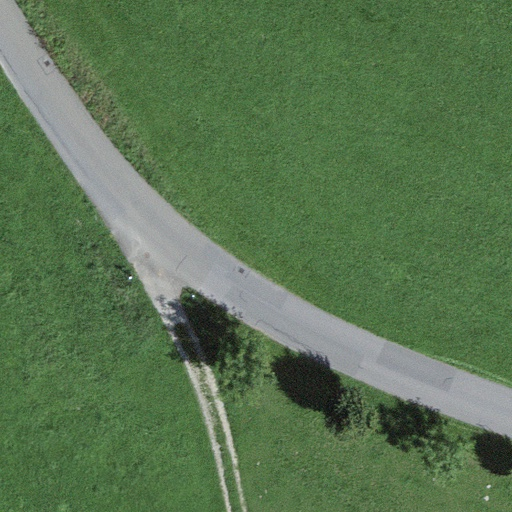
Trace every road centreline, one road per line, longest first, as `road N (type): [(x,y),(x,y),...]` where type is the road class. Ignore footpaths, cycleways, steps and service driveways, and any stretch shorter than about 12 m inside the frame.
road 1 (unclassified): [(511,412),(372,363),(197,266),(154,232),(65,119),(0,17)]
road 2 (track): [(236,511),(202,386),(155,267),(154,232)]
